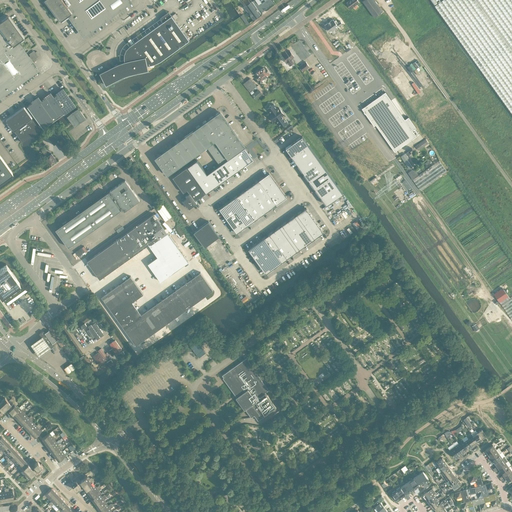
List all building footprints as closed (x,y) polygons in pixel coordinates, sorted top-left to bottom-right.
[(100,0),(46,0),(52,7),(53,7),(55,9),(54,9),(54,10),(54,11),(61,20),(69,14),(84,35),(112,15),(103,3),(100,0)] [(106,0),(103,3),(112,15),(130,2),(128,0),(106,0)] [(357,8),(351,0),(349,0),(346,3),(350,8),(353,6),(355,9),(357,8)] [(362,0),(374,17),(382,11),(374,0),(362,0)] [(511,0),(442,0),(434,6),(472,57),(511,113),(511,0)] [(246,17),(250,14),(253,19),(261,13),(252,1),(244,6),(246,9),(242,12),(246,17)] [(417,4),(397,19),(403,27),(423,13),(417,4)] [(160,17),(163,21),(129,46),(126,49),(124,54),(124,59),(125,61),(119,63),(113,66),(99,72),(106,85),(119,78),(124,76),(129,74),(134,73),(149,70),(148,65),(152,64),(157,63),(161,60),(189,40),(171,15),(169,11),(160,17)] [(0,95),(36,69),(30,61),(31,60),(32,61),(32,60),(29,56),(29,57),(28,58),(16,42),(23,37),(7,15),(0,20),(0,95)] [(334,21),(333,19),(325,24),(330,32),(338,26),(342,23),(340,21),(338,23),(336,20),(334,21)] [(287,61),(290,65),(295,62),(292,58),(294,56),(290,50),(282,56),(286,62),(287,61)] [(30,56),(29,56),(32,60),(33,60),(38,56),(39,55),(36,51),(35,52),(30,56)] [(299,66),(303,71),(309,66),(306,61),(299,66)] [(261,81),(267,76),(268,78),(270,77),(269,75),(270,74),(267,71),(266,71),(263,67),(260,69),(256,72),(259,76),(258,77),(261,81)] [(243,84),(249,91),(256,86),(250,78),(243,84)] [(47,97),(41,101),(38,97),(34,100),(35,101),(27,106),(43,128),(75,105),(63,89),(57,93),(58,93),(53,97),(50,93),(46,96),(47,97)] [(256,91),(252,95),(255,99),(260,96),(256,91)] [(367,107),(364,108),(368,113),(366,115),(374,126),(376,125),(378,128),(395,151),(416,136),(412,130),(416,128),(410,119),(410,120),(407,122),(405,119),(391,100),(385,92),(382,94),(380,95),(381,96),(367,107)] [(269,107),(267,109),(271,113),(269,115),(270,116),(271,115),(272,116),(271,117),(274,121),(275,120),(281,127),(287,123),(282,115),(284,114),(279,108),(277,109),(274,104),(272,105),(271,105),(270,105),(269,105),(269,106),(269,107)] [(23,143),(41,130),(24,107),(6,120),(23,143)] [(78,109),(68,116),(75,125),(84,118),(78,109)] [(215,138),(231,127),(220,112),(156,158),(167,173),(193,154),(207,144),(215,138)] [(235,134),(231,127),(215,138),(220,145),(235,134)] [(70,147),(63,138),(56,128),(47,134),(49,136),(48,137),(54,145),(54,144),(56,143),(63,152),(70,147)] [(235,134),(220,145),(225,151),(240,140),(235,134)] [(297,163),(298,165),(303,171),(304,173),(308,179),(310,181),(314,187),(316,189),(320,195),(321,197),(326,204),(327,205),(337,197),(341,195),(343,193),(302,136),(293,142),(292,143),(291,144),(286,148),(291,155),(292,157),(297,163)] [(220,145),(215,138),(207,144),(212,151),(220,145)] [(416,146),(418,150),(428,143),(426,139),(416,146)] [(240,140),(225,151),(229,158),(244,147),(240,140)] [(217,157),(225,151),(220,145),(212,151),(217,157)] [(243,166),(246,165),(249,162),(253,159),(252,157),(249,153),(250,153),(249,151),(248,152),(245,147),(238,151),(229,158),(221,164),(207,174),(197,160),(188,166),(188,167),(206,193),(209,191),(213,188),(215,186),(219,184),(221,182),(225,179),(227,178),(231,175),(234,173),(237,171),(240,169),(243,166)] [(229,158),(225,151),(217,157),(216,157),(221,164),(229,158)] [(412,167),(407,159),(409,158),(406,153),(401,156),(409,169),(412,167)] [(56,160),(52,154),(45,158),(50,164),(56,160)] [(0,180),(12,172),(0,155),(0,180)] [(419,175),(413,179),(420,190),(434,179),(447,171),(439,160),(419,175)] [(206,193),(188,167),(173,177),(183,192),(187,190),(189,193),(186,196),(186,197),(182,200),(186,206),(187,205),(189,208),(197,203),(195,200),(206,193)] [(287,196),(269,172),(220,208),(237,232),(287,196)] [(125,180),(110,191),(57,229),(69,246),(120,209),(120,208),(121,207),(124,211),(140,200),(125,180)] [(163,204),(160,206),(168,219),(172,216),(163,204)] [(352,205),(336,217),(348,235),(355,230),(358,234),(368,227),(352,205)] [(160,206),(157,208),(165,221),(168,219),(160,206)] [(300,212),(297,214),(296,215),(294,216),(291,219),(288,221),(286,222),(284,224),(281,226),(279,227),(277,228),(274,231),(272,232),(270,233),(267,236),(265,237),(262,239),(256,243),(252,246),(248,249),(258,263),(261,266),(266,273),(279,264),(283,261),(284,260),(291,255),(294,253),(297,251),(298,250),(301,248),(304,246),(305,245),(308,243),(312,240),(313,239),(315,238),(317,236),(323,232),(320,227),(320,226),(318,224),(316,222),(313,217),(311,214),(310,212),(306,208),(300,212)] [(136,226),(143,236),(161,223),(154,213),(136,226)] [(205,247),(220,236),(208,221),(194,232),(205,247)] [(168,233),(161,223),(143,236),(149,244),(150,246),(160,238),(168,233)] [(139,251),(149,244),(143,236),(136,226),(126,233),(139,251)] [(116,240),(129,258),(139,251),(126,233),(116,240)] [(160,238),(150,246),(156,255),(174,242),(168,233),(160,238)] [(119,265),(129,258),(116,240),(107,247),(119,265)] [(174,242),(156,255),(157,257),(158,256),(163,265),(181,252),(174,242)] [(82,247),(75,252),(78,256),(85,251),(82,247)] [(97,254),(110,272),(119,265),(107,247),(97,254)] [(181,252),(163,265),(170,274),(188,262),(181,252)] [(100,279),(110,272),(97,254),(87,261),(100,279)] [(157,257),(148,263),(161,281),(170,274),(163,265),(158,256),(157,257)] [(0,267),(0,294),(0,296),(7,291),(13,286),(19,282),(16,277),(14,275),(11,272),(11,271),(9,269),(6,264),(0,267)] [(200,272),(191,279),(203,297),(213,290),(200,272)] [(131,276),(121,283),(134,301),(143,294),(131,276)] [(194,304),(203,297),(191,279),(181,286),(194,304)] [(121,283),(111,290),(125,309),(133,303),(132,302),(134,301),(121,283)] [(184,311),(194,304),(181,286),(171,293),(184,311)] [(502,288),(494,294),(500,302),(511,319),(511,296),(510,298),(502,288)] [(115,316),(125,309),(111,290),(101,297),(115,316)] [(175,317),(184,311),(171,293),(162,299),(175,317)] [(165,324),(175,317),(162,299),(152,306),(165,324)] [(133,303),(125,309),(115,316),(122,325),(132,319),(140,313),(133,303)] [(152,306),(143,313),(155,331),(165,324),(152,306)] [(146,338),(155,331),(143,313),(141,314),(140,313),(132,319),(146,338)] [(146,338),(132,319),(122,325),(136,345),(146,338)] [(104,334),(95,322),(92,324),(101,336),(104,334)] [(101,339),(91,324),(88,326),(90,329),(95,336),(98,341),(101,339)] [(43,331),(39,334),(49,348),(53,345),(52,343),(56,340),(48,330),(44,333),(43,331)] [(41,336),(29,344),(38,356),(49,348),(41,336)] [(115,340),(109,344),(116,353),(122,349),(115,340)] [(203,349),(197,341),(190,345),(197,354),(199,357),(206,352),(203,349)] [(108,358),(101,348),(98,350),(105,360),(108,358)] [(98,353),(93,356),(99,365),(104,361),(98,353)] [(234,394),(235,393),(235,394),(236,394),(237,396),(237,397),(238,396),(245,409),(244,409),(245,410),(246,409),(252,417),(256,413),(260,419),(262,417),(267,413),(276,407),(265,392),(269,390),(267,388),(268,387),(267,387),(250,364),(251,364),(251,363),(250,364),(248,361),(249,361),(246,357),(222,375),(224,378),(225,378),(227,381),(226,381),(227,382),(229,380),(236,392),(234,393),(234,394)] [(76,368),(72,363),(65,368),(69,373),(76,368)] [(0,408),(2,411),(6,408),(12,414),(18,408),(15,405),(17,403),(16,402),(13,398),(11,397),(11,398),(10,399),(12,402),(10,403),(5,397),(2,400),(0,398),(0,408)] [(18,407),(18,408),(12,414),(15,417),(25,409),(23,407),(21,409),(18,407)] [(15,417),(19,421),(26,415),(24,412),(26,410),(25,409),(15,417)] [(19,421),(23,425),(32,416),(31,415),(28,417),(26,415),(19,421)] [(33,418),(32,416),(23,425),(27,429),(34,423),(31,420),(33,418)] [(36,425),(34,423),(27,429),(30,433),(40,424),(38,423),(36,425)] [(41,426),(40,424),(30,433),(34,437),(41,431),(39,428),(41,426)] [(482,429),(477,432),(482,439),(487,436),(482,429)] [(478,443),(482,439),(477,432),(476,431),(472,434),(473,435),(478,443)] [(42,438),(45,443),(56,435),(54,434),(52,436),(49,433),(42,438)] [(56,437),(56,435),(45,443),(48,447),(56,442),(54,439),(56,437)] [(474,446),(478,443),(473,435),(468,439),(474,446)] [(469,449),(474,446),(468,439),(464,442),(469,449)] [(5,440),(0,444),(0,448),(1,449),(0,449),(0,452),(9,444),(5,440)] [(58,445),(56,442),(48,447),(51,452),(62,444),(60,443),(58,445)] [(465,452),(469,449),(464,442),(460,445),(465,452)] [(454,446),(460,455),(465,452),(460,445),(458,443),(454,446)] [(9,444),(0,452),(0,453),(1,454),(3,452),(6,454),(13,448),(9,444)] [(63,446),(62,444),(51,452),(54,456),(62,451),(60,448),(63,446)] [(485,450),(489,454),(496,449),(493,444),(485,450)] [(456,459),(460,455),(454,446),(449,450),(456,459)] [(13,448),(6,454),(8,457),(6,459),(7,461),(16,452),(13,448)] [(489,454),(492,459),(499,453),(496,449),(489,454)] [(64,453),(62,451),(54,456),(58,461),(65,456),(68,453),(67,452),(64,453)] [(11,460),(13,462),(20,456),(16,452),(7,461),(9,462),(11,460)] [(493,460),(495,463),(502,458),(499,453),(492,459),(491,459),(489,461),(490,463),(493,460)] [(20,456),(13,462),(15,465),(13,467),(14,468),(24,459),(20,456)] [(435,462),(438,467),(446,462),(442,457),(435,462)] [(497,468),(498,467),(506,462),(502,458),(495,463),(497,466),(493,469),(494,470),(497,468)] [(24,459),(14,468),(16,470),(18,468),(21,470),(21,469),(27,463),(24,459)] [(21,469),(24,472),(22,473),(23,475),(24,476),(26,475),(29,477),(35,472),(36,473),(35,475),(37,477),(38,476),(41,474),(42,472),(40,470),(43,467),(37,461),(31,467),(27,463),(21,469)] [(438,467),(441,471),(449,466),(446,462),(438,467)] [(498,467),(501,472),(509,467),(506,462),(498,467)] [(440,473),(443,477),(452,471),(449,466),(441,471),(440,473)] [(501,472),(505,476),(511,471),(509,467),(501,472)] [(423,471),(418,474),(424,482),(428,478),(423,471)] [(446,481),(448,480),(455,475),(452,471),(443,477),(446,481)] [(84,485),(87,490),(94,485),(93,484),(92,482),(94,480),(93,478),(91,477),(89,479),(87,476),(81,480),(79,478),(84,475),(82,473),(80,474),(75,478),(73,479),(75,481),(72,483),(77,490),(84,485)] [(475,481),(477,486),(480,485),(483,484),(480,473),(472,475),(468,476),(470,482),(475,481)] [(419,485),(424,482),(418,474),(414,477),(419,485)] [(458,479),(455,475),(448,480),(451,485),(458,479)] [(415,488),(419,485),(414,477),(410,481),(415,488)] [(461,484),(458,479),(451,485),(454,489),(461,484)] [(410,491),(415,488),(410,481),(405,484),(410,491)] [(483,484),(480,485),(483,496),(489,495),(487,489),(493,488),(491,482),(483,484)] [(87,490),(90,494),(100,486),(99,485),(97,487),(94,484),(93,484),(94,485),(87,490)] [(406,494),(410,491),(405,484),(401,487),(406,494)] [(477,498),(483,496),(480,485),(477,486),(475,486),(472,487),(468,488),(470,494),(476,493),(477,498)] [(90,494),(93,498),(100,493),(100,494),(101,493),(99,490),(101,488),(100,486),(90,494)] [(396,490),(402,497),(406,494),(401,487),(396,490)] [(47,496),(49,498),(56,492),(52,488),(45,494),(42,496),(44,498),(47,496)] [(423,495),(426,499),(434,494),(436,493),(432,488),(423,495)] [(462,497),(463,502),(469,500),(466,489),(460,491),(460,488),(456,491),(457,492),(454,492),(456,498),(462,497)] [(397,500),(402,497),(396,490),(392,493),(397,500)] [(60,496),(56,492),(49,498),(51,501),(49,503),(50,504),(60,496)] [(92,499),(95,503),(106,496),(104,494),(102,496),(100,494),(100,493),(93,498),(92,499)] [(489,495),(483,496),(485,502),(490,501),(492,506),(498,504),(496,499),(495,493),(489,495)] [(426,499),(429,504),(437,498),(434,494),(426,499)] [(56,506),(63,499),(60,496),(50,504),(52,506),(54,504),(56,506)] [(95,503),(98,508),(106,502),(104,499),(107,498),(106,496),(95,503)] [(477,498),(472,500),(474,505),(479,504),(481,509),(487,508),(485,502),(483,496),(477,498)] [(440,503),(437,498),(429,504),(433,508),(434,508),(434,507),(440,503)] [(57,511),(67,503),(63,499),(56,506),(59,509),(57,511)] [(373,506),(376,511),(384,506),(380,501),(380,502),(378,499),(373,503),(375,505),(373,506)] [(472,500),(469,500),(463,502),(461,503),(462,509),(468,507),(469,511),(471,511),(475,511),(474,505),(472,500)] [(98,508),(101,511),(102,511),(112,505),(111,503),(108,505),(106,502),(98,508)] [(441,502),(440,503),(434,507),(434,508),(437,511),(444,507),(441,502)] [(65,511),(70,508),(71,507),(67,503),(57,511),(60,511),(61,511),(65,511)]
